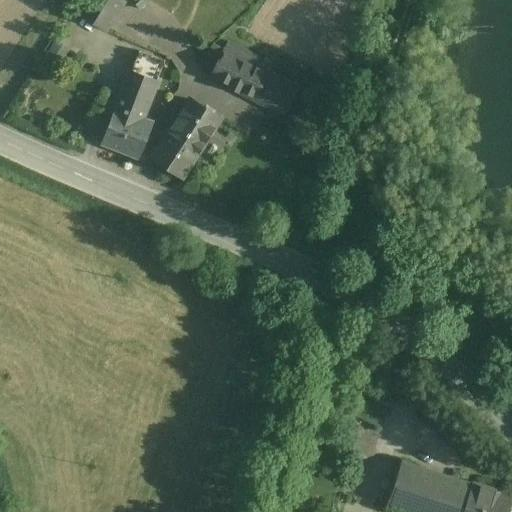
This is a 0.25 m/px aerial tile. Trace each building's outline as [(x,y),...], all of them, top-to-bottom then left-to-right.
[(123,3),(119,0),(83,0),(75,13),(105,32),(123,3)] [(269,63),(219,42),(206,72),(256,93),(269,63)] [(112,107),(104,104),(91,138),(133,155),(146,121),(141,119),(156,82),(126,71),(112,107)] [(219,123),(193,103),(147,162),(174,182),(219,123)] [(391,511),(449,511),(460,481),(396,460),(380,508),(391,511)] [(501,511),(507,496),(460,481),(449,511),(501,511)]
